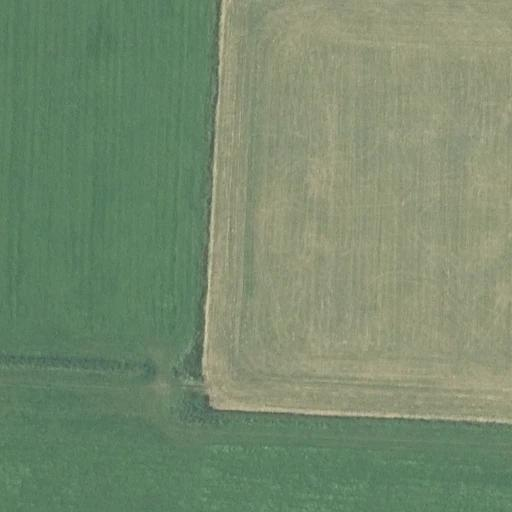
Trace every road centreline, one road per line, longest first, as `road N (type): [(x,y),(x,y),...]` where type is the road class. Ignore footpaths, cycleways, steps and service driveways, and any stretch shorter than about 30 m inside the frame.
road 1 (track): [(239,0),(221,355),(233,382)]
road 2 (track): [(233,382),(511,403)]
